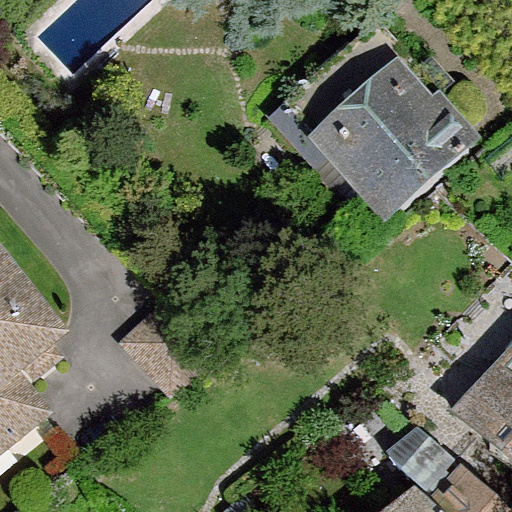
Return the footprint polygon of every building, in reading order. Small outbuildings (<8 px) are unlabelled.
[(437,112),(401,71),(319,143),(389,223),(478,146),(443,107),(437,112)] [(73,331),(0,241),(0,459),(57,413),(23,371),(73,331)] [(165,307),(119,348),(160,396),(207,355),(165,307)] [(511,350),(451,415),(511,468),(511,350)] [(413,490),(433,511),(504,511),(412,439),(376,464),(413,490)] [(433,511),(413,490),(384,511),(433,511)]
